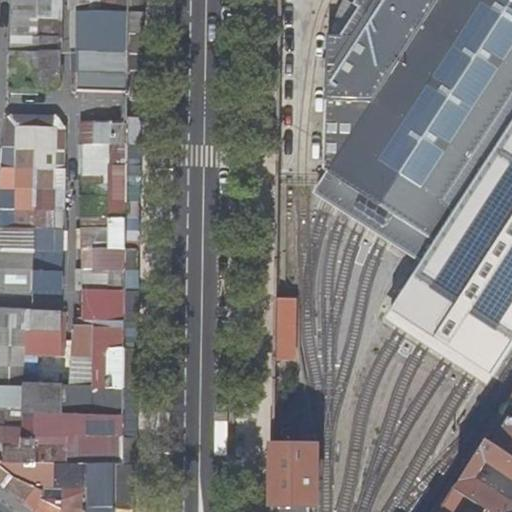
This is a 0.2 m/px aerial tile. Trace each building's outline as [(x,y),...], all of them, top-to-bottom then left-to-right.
[(9,0),(8,89),(59,90),(61,0),(9,0)] [(79,90),(128,91),(129,0),(77,0),(78,12),(80,12),(79,90)] [(511,0),(356,0),(355,3),(360,8),(342,35),(326,35),(325,170),(330,173),(313,197),(327,206),(344,217),(360,227),(383,242),(389,246),(393,241),(420,258),(385,315),(404,327),(427,342),(450,357),(474,372),(492,384),(511,353),(511,0)] [(297,48),(278,48),(278,78),(291,78),(291,72),(297,72),(297,48)] [(7,113),(3,143),(3,285),(51,287),(64,279),(66,121),(55,113),(7,113)] [(0,484),(36,511),(114,511),(115,465),(123,465),(128,124),(84,123),(81,317),(72,317),(71,339),(65,339),(66,314),(59,314),(60,310),(0,309),(0,484)] [(296,300),(274,299),(273,361),(295,361),(296,300)] [(511,419),(504,415),(496,428),(502,432),(493,445),(511,457),(511,419)] [(318,447),(272,446),(271,506),(309,507),(317,507),(318,447)]
